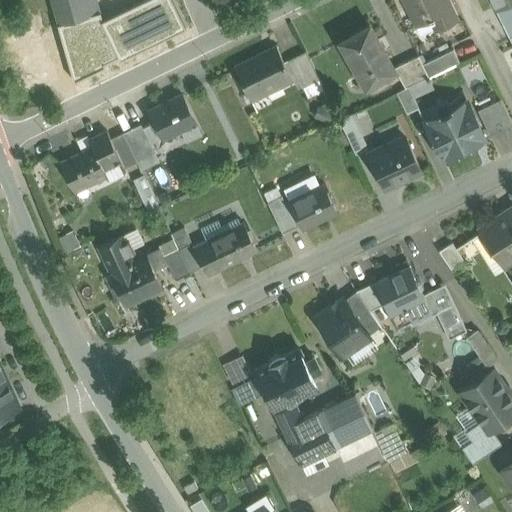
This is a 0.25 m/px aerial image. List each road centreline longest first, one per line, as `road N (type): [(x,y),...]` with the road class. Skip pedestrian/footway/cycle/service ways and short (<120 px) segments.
road 1 (residential): [(98,369),(511,165)]
road 2 (residential): [(0,150),(300,0)]
road 3 (tertiary): [(98,369),(0,166)]
road 4 (tertiary): [(182,511),(98,369)]
road 5 (residential): [(0,307),(52,421)]
